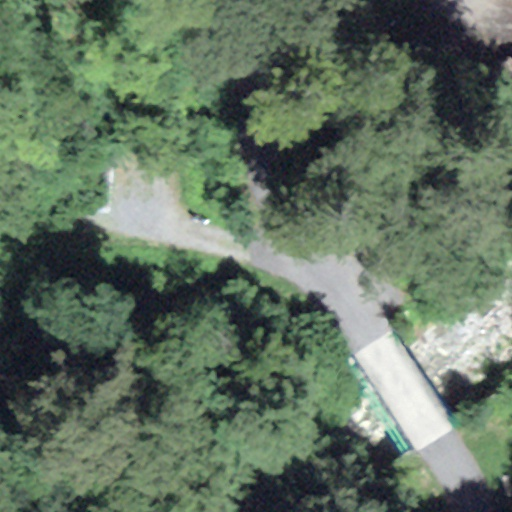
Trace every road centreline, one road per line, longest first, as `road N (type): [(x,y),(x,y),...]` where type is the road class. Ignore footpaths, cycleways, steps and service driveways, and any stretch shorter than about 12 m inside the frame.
road 1 (unclassified): [(444,511),(441,447),(307,238),(285,189),(264,97),(294,19),(315,0)]
road 2 (track): [(334,279),(231,256),(157,228),(0,217)]
